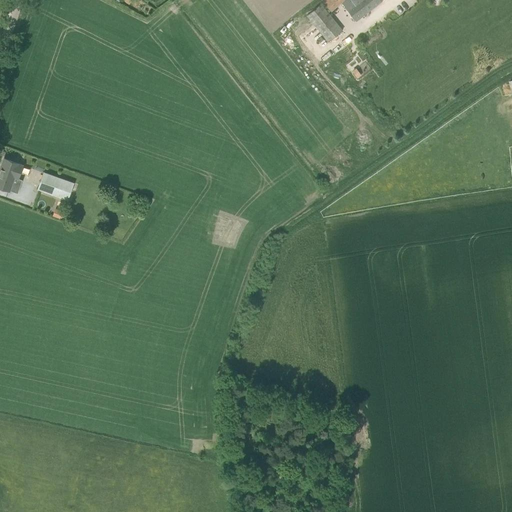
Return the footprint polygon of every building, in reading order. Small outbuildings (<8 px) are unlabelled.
[(343,0),(322,0),(330,11),(343,0)] [(347,0),(343,3),(356,20),(381,0),(347,0)] [(342,31),(321,4),(307,15),(328,41),(342,31)] [(4,159),(0,169),(0,186),(9,190),(14,177),(18,178),(22,165),(4,159)] [(72,182),(44,172),(37,190),(65,200),(72,182)]
